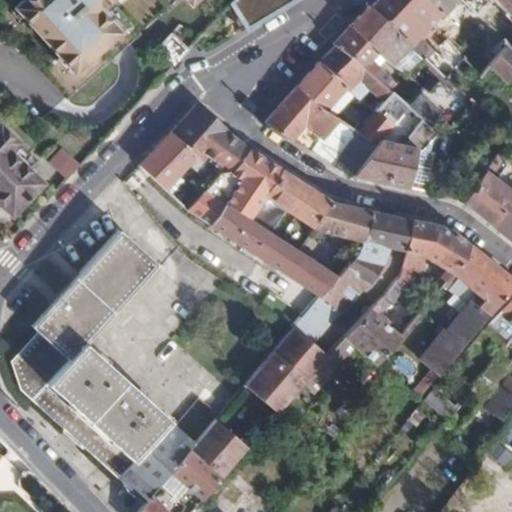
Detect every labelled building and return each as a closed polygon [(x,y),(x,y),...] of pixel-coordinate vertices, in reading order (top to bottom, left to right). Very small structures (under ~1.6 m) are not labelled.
[(22,0),(14,8),(72,73),(117,32),(96,8),(105,0),(107,0),(109,2),(111,0),(185,0),(189,4),(193,0),(22,0)] [(290,0),(230,0),(227,4),(243,30),(290,0)] [(425,25),(399,0),(375,0),(369,6),(394,29),(409,43),(415,37),(425,25)] [(399,0),(425,25),(429,22),(437,13),(440,16),(454,1),(455,0),(399,0)] [(468,0),(478,9),(485,0),(468,0)] [(493,22),(505,9),(494,0),(485,0),(478,9),(493,22)] [(511,0),(494,0),(505,9),(510,13),(511,11),(511,0)] [(394,29),(369,6),(366,5),(347,24),(377,48),(394,29)] [(170,65),(186,47),(181,41),(188,34),(178,23),(154,47),(170,65)] [(377,48),(347,24),(330,43),(333,46),(390,91),(398,83),(375,64),(373,66),(367,61),(377,48)] [(482,37),(487,32),(480,24),(474,30),(482,37)] [(477,80),(488,68),(506,49),(508,47),(489,30),(487,32),(482,37),(463,57),(461,59),(477,80)] [(423,45),(415,37),(409,43),(422,55),(426,59),(434,50),(426,43),(423,45)] [(422,55),(409,43),(394,61),(407,71),(422,55)] [(390,91),(333,46),(319,62),(345,83),(359,94),(367,84),(382,96),(374,106),(389,119),(392,116),(403,102),(390,91)] [(506,85),(511,79),(511,55),(506,49),(488,68),(506,85)] [(316,60),(294,85),(324,106),(345,83),(319,62),(316,60)] [(408,106),(423,87),(406,73),(398,83),(390,91),(403,102),(408,106)] [(461,123),(475,105),(448,79),(433,95),(423,87),(408,106),(419,115),(433,126),(461,123)] [(263,122),(298,143),(311,127),(314,130),(330,110),(324,106),(294,85),(263,122)] [(392,116),(407,129),(419,115),(408,106),(403,102),(392,116)] [(193,106),(167,133),(190,154),(183,162),(193,171),(207,155),(228,171),(248,146),(193,106)] [(351,125),(370,140),(373,138),(389,119),(374,106),(361,121),(356,118),(351,125)] [(424,136),(433,126),(419,115),(407,129),(424,136)] [(331,163),(351,175),(370,140),(351,125),(331,163)] [(0,209),(8,217),(38,185),(6,153),(14,145),(0,130),(0,209)] [(167,133),(135,166),(160,186),(183,162),(190,154),(167,133)] [(392,147),(398,147),(400,137),(389,136),(388,144),(392,147)] [(351,175),(377,181),(392,147),(388,144),(370,140),(351,175)] [(279,167),(248,146),(228,171),(264,194),(279,167)] [(377,181),(404,188),(409,149),(398,147),(392,147),(377,181)] [(56,171),(65,182),(79,170),(69,159),(56,171)] [(312,225),(330,199),(279,167),(264,194),(312,225)] [(489,224),(511,196),(511,194),(481,171),(460,201),(489,224)] [(176,199),(185,206),(197,192),(187,185),(176,199)] [(185,206),(208,222),(223,202),(201,188),(197,192),(185,206)] [(511,242),(511,196),(489,224),(511,242)] [(360,240),(371,210),(330,199),(312,225),(311,227),(360,240)] [(208,222),(318,292),(336,271),(223,202),(208,222)] [(384,249),(404,255),(417,223),(371,210),(360,240),(356,249),(336,271),(318,292),(338,308),(351,287),(356,290),(376,266),(384,249)] [(460,259),(465,245),(446,231),(417,223),(404,255),(442,269),(432,282),(437,287),(444,278),(460,259)] [(82,342),(154,262),(117,228),(29,324),(36,332),(8,360),(20,390),(121,482),(123,486),(128,492),(133,495),(138,498),(143,502),(148,496),(167,471),(172,465),(185,448),(192,441),(82,342)] [(438,370),(511,283),(511,281),(465,245),(460,259),(444,278),(450,283),(455,277),(483,298),(479,304),(475,301),(449,331),(420,307),(396,335),(438,370)] [(318,292),(292,323),(240,384),(263,403),(313,345),(310,343),(338,308),(318,292)] [(511,323),(511,292),(497,311),(511,323)] [(342,333),(374,361),(396,335),(373,312),(379,306),(372,300),(342,333)] [(263,403),(273,412),(303,377),(306,376),(325,355),(313,345),(263,403)] [(467,388),(481,399),(503,372),(489,361),(467,388)] [(496,420),(511,397),(511,379),(509,377),(504,384),(500,381),(482,408),(496,420)] [(421,400),(443,418),(452,407),(431,389),(421,400)] [(406,418),(428,435),(434,429),(443,418),(421,400),(415,408),(406,418)] [(219,477),(244,447),(245,446),(212,418),(192,441),(185,448),(219,477)] [(434,429),(428,435),(443,446),(448,440),(434,429)] [(199,500),(219,477),(185,448),(172,465),(167,471),(199,500)] [(135,511),(163,511),(148,496),(143,502),(135,511)]
